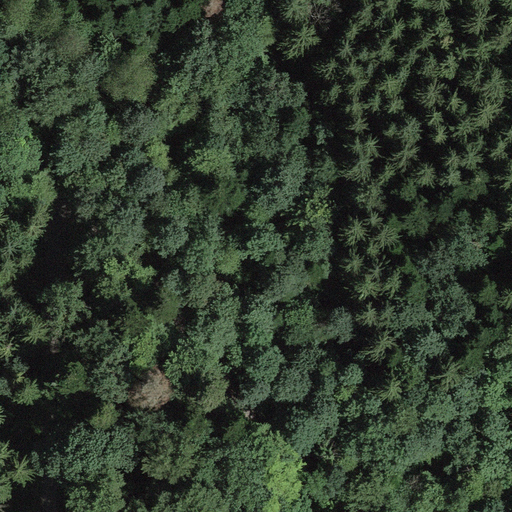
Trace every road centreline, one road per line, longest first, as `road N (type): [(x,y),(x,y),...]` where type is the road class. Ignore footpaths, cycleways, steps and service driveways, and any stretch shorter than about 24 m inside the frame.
road 1 (track): [(320,511),(258,413),(167,307),(59,202)]
road 2 (track): [(59,202),(46,347),(50,511)]
road 3 (track): [(59,202),(0,67)]
